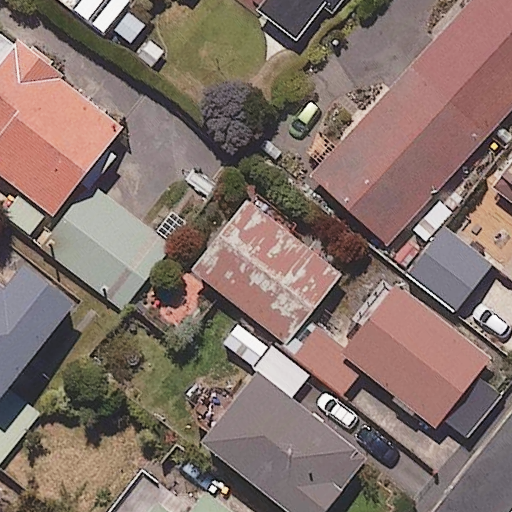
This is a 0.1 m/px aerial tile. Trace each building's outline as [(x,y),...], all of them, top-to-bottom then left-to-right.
[(135,5),(127,0),(86,0),(77,12),(110,37),(135,5)] [(273,0),(265,11),(301,41),(330,6),(338,13),(348,0),(273,0)] [(511,114),(511,0),(480,0),(314,180),(387,249),(511,114)] [(131,133),(10,31),(0,42),(0,171),(57,220),(131,133)] [(175,250),(98,187),(57,238),(134,300),(175,250)] [(349,278),(257,202),(198,274),(290,350),(349,278)] [(497,267),(451,230),(413,277),(459,314),(497,267)] [(14,294),(0,282),(0,459),(5,463),(40,418),(13,397),(82,308),(33,269),(14,294)] [(496,358),(401,289),(354,353),(316,325),(293,356),(349,398),(368,371),(445,428),(496,358)] [(313,379),(284,356),(212,447),(295,511),(333,511),(374,461),(296,400),(313,379)] [(199,511),(195,511),(145,474),(116,511),(233,511),(212,495),(199,511)]
